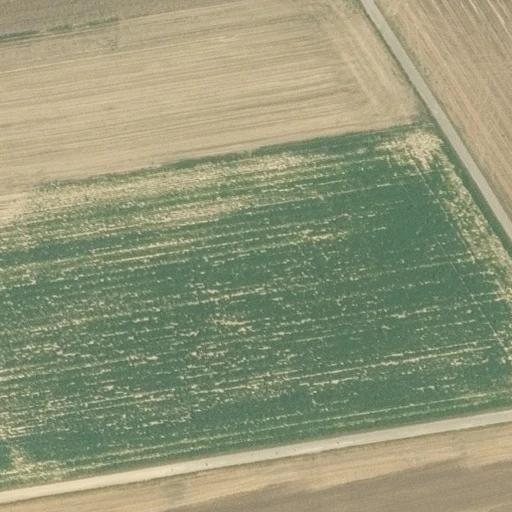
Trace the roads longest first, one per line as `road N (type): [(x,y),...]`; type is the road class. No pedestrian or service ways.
road 1 (track): [(0,502),(511,419)]
road 2 (track): [(511,225),(367,0)]
